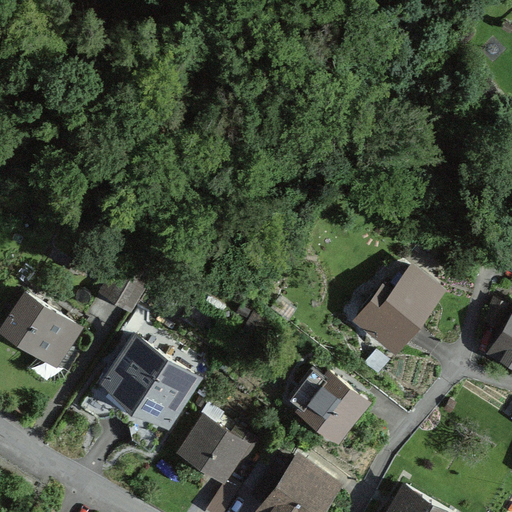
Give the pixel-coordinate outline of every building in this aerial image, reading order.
[(82,271),(90,260),(78,252),(70,263),(82,271)] [(131,308),(153,275),(120,253),(98,286),(131,308)] [(404,350),(455,284),(420,257),(399,283),(391,277),(361,316),(404,350)] [(0,322),(57,361),(84,320),(26,282),(0,321),(0,322)] [(171,310),(182,294),(167,284),(166,283),(155,300),(171,310)] [(511,302),(485,345),(511,361),(511,302)] [(169,357),(136,333),(97,383),(131,417),(169,357)] [(203,378),(169,357),(131,417),(169,430),(203,378)] [(339,436),(371,393),(327,360),(295,404),(339,436)] [(243,460),(261,433),(236,416),(231,422),(202,402),(175,442),(223,475),(236,456),(243,460)] [(268,511),(324,511),(349,478),(302,444),(259,505),(268,511)] [(463,511),(468,503),(407,467),(380,511),(463,511)]
